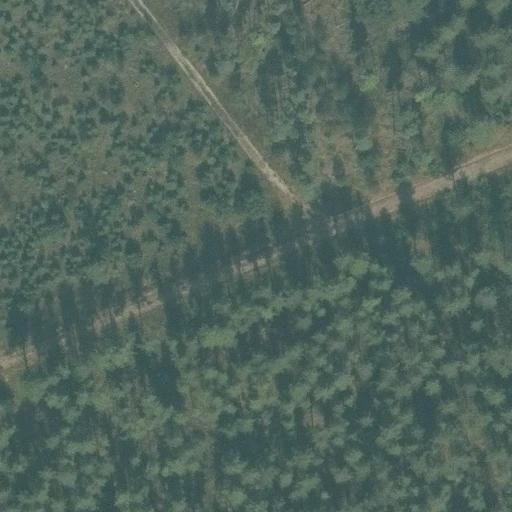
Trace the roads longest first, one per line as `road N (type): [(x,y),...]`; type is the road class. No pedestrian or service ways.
road 1 (track): [(0,366),(511,156)]
road 2 (track): [(138,0),(318,236)]
